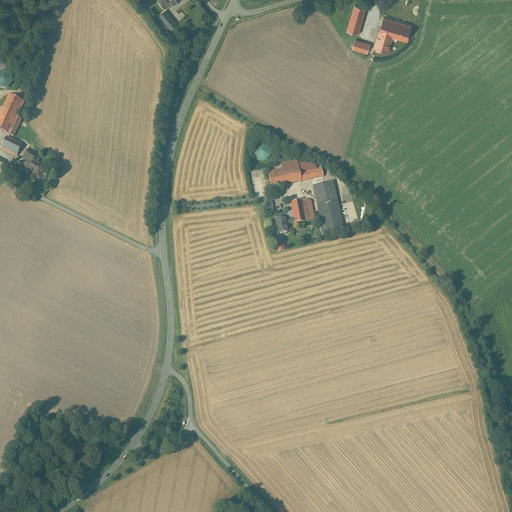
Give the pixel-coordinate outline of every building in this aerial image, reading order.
[(366,8),(355,5),(347,30),(358,33),(366,8)] [(173,21),(165,11),(160,15),(168,26),(173,21)] [(411,26),(384,17),(384,18),(379,32),(392,36),(407,41),(407,40),(411,26),(412,26),(411,26)] [(392,36),(379,32),(375,47),(374,48),(388,52),(392,36)] [(366,43),(355,40),(352,49),(363,52),(366,43)] [(8,72),(4,72),(1,72),(0,72),(0,87),(3,88),(7,88),(10,86),(12,82),(12,78),(10,75),(8,72)] [(8,95),(2,110),(16,116),(19,109),(20,110),(24,102),(23,102),(8,95)] [(16,116),(2,110),(0,112),(0,130),(13,137),(22,118),(19,117),(19,118),(16,116)] [(22,145),(6,137),(1,149),(16,156),(22,145)] [(264,144),(262,144),(260,144),(259,145),(258,145),(257,146),(256,147),(255,148),(255,149),(254,150),(254,151),(254,152),(254,153),(254,154),(254,155),(255,156),(255,157),(256,158),(257,159),(259,160),(260,160),(261,161),(263,161),(264,161),(266,160),(267,159),(268,159),(268,158),(269,158),(269,157),(270,156),(270,155),(271,154),(271,152),(270,151),(270,150),(270,149),(269,148),(268,147),(267,146),(266,145),(265,145),(264,144)] [(40,158),(31,153),(28,160),(24,169),(34,174),(33,177),(39,180),(42,175),(46,177),(49,171),(44,169),(45,168),(35,163),(38,157),(39,158),(40,158)] [(297,160),(281,164),(282,169),(268,172),(271,188),(323,177),(321,168),(299,172),(297,160)] [(332,182),(313,186),(324,233),(343,228),(332,182)] [(310,201),(306,200),(302,201),(306,222),(314,220),(310,201)] [(272,201),(265,202),(267,212),(274,210),(272,201)] [(302,201),(285,204),(287,216),(288,216),(292,215),(292,217),(293,224),(293,225),(306,222),(302,201)] [(284,218),(275,220),(277,229),(275,229),(276,234),(287,232),(286,226),(293,224),(292,217),(284,219),(284,218)]
